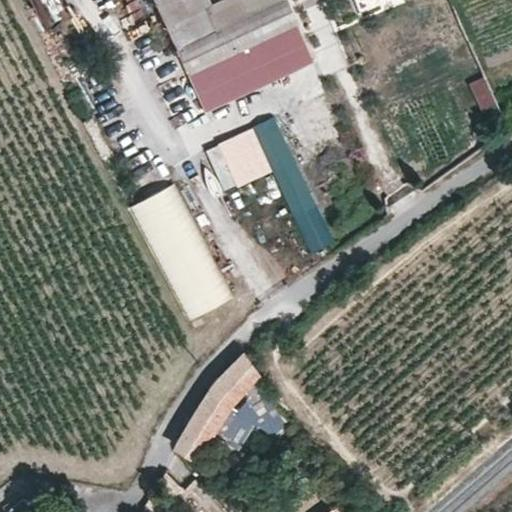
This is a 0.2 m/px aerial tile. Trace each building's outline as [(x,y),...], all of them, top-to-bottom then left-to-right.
[(209,7),(205,0),(155,0),(156,2),(188,74),(255,43),(297,23),(286,0),(276,0),(218,27),(209,7)] [(218,27),(276,0),(223,0),(209,7),(218,27)] [(315,61),(297,23),(255,43),(271,81),(315,61)] [(255,43),(188,74),(205,112),(271,81),(255,43)] [(382,121),(437,93),(430,79),(375,107),(382,121)] [(330,243),(272,117),(255,126),(313,251),(330,243)] [(468,155),(489,141),(477,124),(457,139),(468,155)] [(205,145),(224,189),(271,169),(252,125),(205,145)] [(229,299),(178,181),(134,200),(185,318),(229,299)] [(196,415),(183,438),(203,452),(226,409),(229,406),(257,378),(257,376),(240,358),(209,391),(196,415)]
